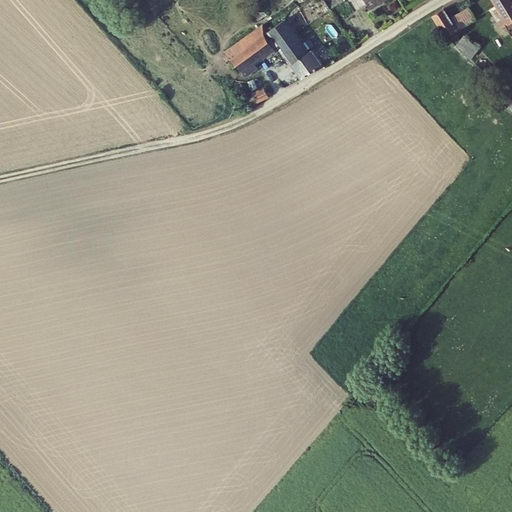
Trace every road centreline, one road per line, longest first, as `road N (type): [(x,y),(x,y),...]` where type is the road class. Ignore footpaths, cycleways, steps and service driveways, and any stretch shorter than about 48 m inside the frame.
road 1 (residential): [(186,139),(251,115),(443,0)]
road 2 (unclassified): [(0,179),(186,139)]
